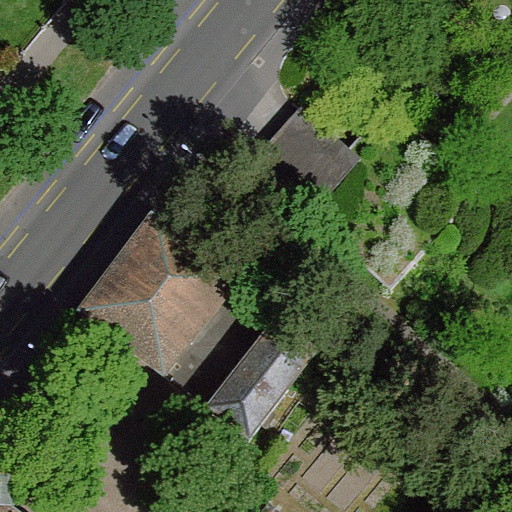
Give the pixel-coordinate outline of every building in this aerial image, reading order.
[(350,153),(304,110),(256,167),(313,219),(360,162),(350,153)] [(392,111),(350,153),(360,162),(313,219),(394,294),(481,192),(392,111)] [(158,227),(88,318),(167,378),(233,286),(158,227)] [(275,325),(212,414),(250,443),(313,355),(275,325)] [(0,480),(0,511),(11,511),(9,501),(12,490),(0,480)]
